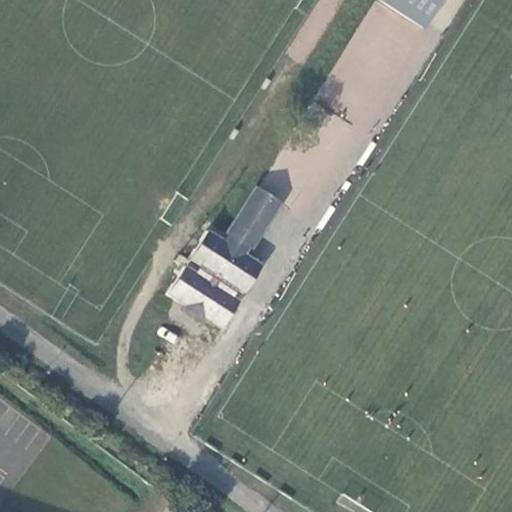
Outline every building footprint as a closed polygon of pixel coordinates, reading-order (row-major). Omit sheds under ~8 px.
[(378,0),(422,30),(441,0),(378,0)] [(187,259),(199,265),(235,289),(241,292),(257,266),(243,255),(225,244),(206,231),(187,259)] [(229,238),(225,244),(243,255),(247,250),(229,238)] [(199,265),(192,274),(229,299),(235,289),(199,265)] [(163,296),(181,309),(202,322),(215,331),(233,301),(229,299),(192,274),(181,268),(163,296)] [(202,322),(181,309),(176,316),(197,329),(202,322)]
